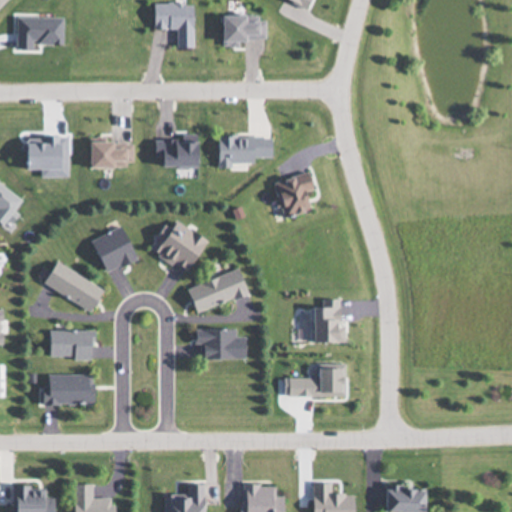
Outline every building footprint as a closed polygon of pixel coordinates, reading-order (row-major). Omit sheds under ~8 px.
[(212,137),(213,165),(267,164),(267,136),(212,137)] [(278,219),(307,211),(302,193),(309,191),(305,173),(269,182),(278,219)] [(201,241),(167,218),(146,251),(181,273),(201,241)] [(37,285),(87,313),(100,291),(50,262),(37,285)] [(180,290),(189,315),(243,296),(234,271),(180,290)] [(188,347),(196,347),(196,362),(241,362),(241,338),(231,338),(232,331),(188,331),(188,347)] [(89,332),(44,332),(44,361),(89,361),(89,332)] [(39,406),(88,406),(89,376),(39,376),(39,406)] [(110,511),(111,499),(89,498),(89,486),(70,485),(69,511),(110,511)] [(270,497),(270,486),(236,486),(235,511),(279,511),(280,497),(270,497)] [(51,511),(52,498),(42,498),(42,488),(8,488),(7,511),(51,511)] [(379,511),(420,511),(420,488),(379,488),(379,511)]
